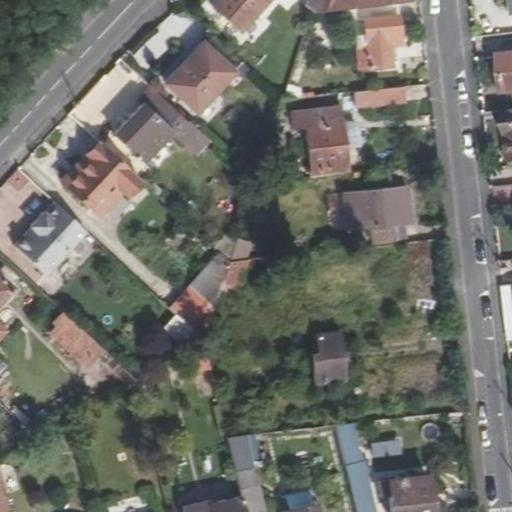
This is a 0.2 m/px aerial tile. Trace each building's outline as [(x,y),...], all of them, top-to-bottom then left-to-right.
[(217,0),(209,10),(236,37),(267,2),(264,0),(217,0)] [(358,11),(392,7),(409,5),(407,0),(304,0),(302,9),(309,15),(310,16),(358,11)] [(392,7),(358,11),(364,71),(394,69),(392,47),(397,47),(392,7)] [(196,44),(199,46),(203,50),(212,40),(205,34),(196,44)] [(192,115),(230,75),(239,65),(212,40),(203,50),(199,46),(171,74),(176,78),(166,90),(192,115)] [(511,56),(502,58),(506,92),(511,91),(511,56)] [(247,72),(239,65),(230,75),(238,82),(247,72)] [(161,85),(166,90),(176,78),(171,74),(161,85)] [(401,91),(352,96),(353,111),(403,106),(401,91)] [(195,132),(153,93),(112,138),(140,164),(166,136),(180,148),(195,132)] [(343,153),(341,127),(339,111),(290,115),(291,132),(303,131),(308,181),(345,177),(343,153)] [(348,126),(341,127),(343,153),(358,152),(355,131),(348,126)] [(195,132),(180,148),(191,159),(207,143),(195,132)] [(60,185),(64,189),(101,149),(97,144),(60,185)] [(64,189),(92,214),(117,187),(124,194),(127,197),(139,184),(101,149),(64,189)] [(117,187),(92,214),(100,221),(124,194),(117,187)] [(367,231),(392,228),(387,191),(340,196),(344,234),(367,231)] [(326,194),(330,229),(342,227),(338,192),(326,194)] [(84,234),(52,205),(42,216),(39,213),(26,226),(29,229),(11,249),(43,278),(84,234)] [(400,227),(392,228),(367,231),(369,246),(401,242),(400,227)] [(227,264),(242,263),(242,262),(248,245),(235,240),(227,264)] [(201,343),(220,287),(227,266),(218,258),(168,312),(195,337),(201,343)] [(227,266),(220,287),(237,292),(246,263),(242,263),(227,264),(227,266)] [(511,343),(511,287),(500,289),(507,344),(511,343)] [(102,353),(61,314),(52,322),(57,326),(49,335),(85,369),(102,353)] [(318,384),(341,381),(335,336),(313,338),(318,384)] [(126,407),(140,403),(135,382),(134,382),(121,389),(126,407)] [(333,429),(339,452),(350,450),(345,427),(333,429)] [(262,511),(245,437),(225,439),(239,500),(241,511),(262,511)] [(206,470),(221,467),(217,447),(203,450),(206,470)] [(340,459),(343,466),(360,463),(358,455),(340,459)] [(371,511),(360,463),(343,466),(353,511),(371,511)] [(428,511),(426,480),(386,483),(388,499),(388,511),(428,511)] [(378,500),(388,499),(386,483),(376,484),(378,500)] [(286,507),(309,506),(309,494),(286,494),(286,507)] [(241,511),(239,500),(207,508),(206,503),(183,509),(183,511),(241,511)]
